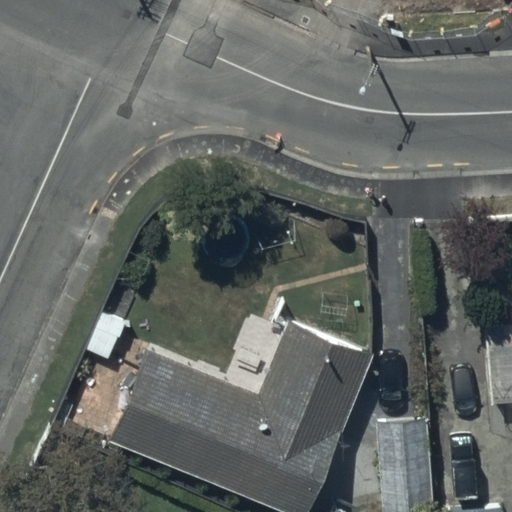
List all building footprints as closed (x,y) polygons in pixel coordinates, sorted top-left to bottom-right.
[(511,296),(511,299),(511,310),(483,313),(489,393),(511,390),(511,296)] [(145,333),(107,428),(304,507),(371,341),(288,308),(260,378),(145,333)] [(428,405),(376,407),(379,505),(432,504),(428,405)] [(114,511),(46,480),(31,511),(114,511)] [(502,511),(502,495),(448,497),(448,511),(502,511)]
